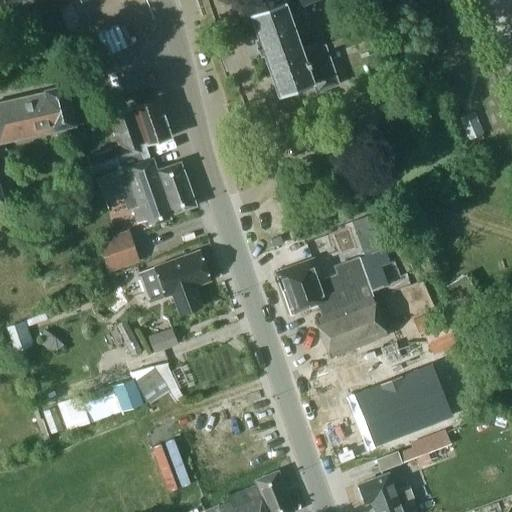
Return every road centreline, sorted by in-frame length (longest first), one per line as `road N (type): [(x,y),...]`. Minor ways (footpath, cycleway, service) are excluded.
road 1 (tertiary): [(330,511),(204,161),(180,52)]
road 2 (residential): [(0,92),(180,52)]
